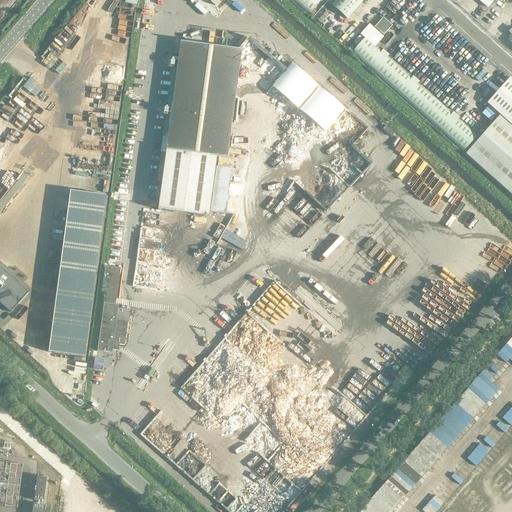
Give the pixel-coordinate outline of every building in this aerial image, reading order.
[(321,0),(293,0),(309,14),(321,0)] [(363,0),(334,0),(331,4),(347,19),(363,0)] [(434,96),(367,36),(352,52),(463,151),(478,135),(434,96)] [(241,50),(180,42),(158,210),(209,217),(217,157),(227,158),(241,50)] [(326,131),(346,108),(293,62),(273,86),(326,131)] [(500,115),(466,154),(511,195),(511,80),(509,78),(487,103),(500,115)] [(57,290),(48,352),(85,357),(93,295),(106,196),(70,191),(57,290)] [(103,303),(97,350),(112,352),(112,350),(119,351),(119,348),(118,348),(119,345),(125,346),(128,322),(129,310),(118,308),(118,305),(115,305),(120,268),(108,266),(103,303)] [(0,267),(0,303),(10,313),(28,293),(0,267)] [(276,280),(244,313),(303,313),(303,306),(276,280)] [(500,312),(505,316),(511,307),(511,300),(500,312)] [(511,331),(360,511),(392,511),(457,435),(463,435),(469,428),(469,426),(493,397),(493,401),(502,390),(487,378),(497,378),(507,366),(507,357),(511,360),(511,331)] [(511,404),(424,511),(440,511),(511,423),(511,404)] [(44,501),(47,478),(37,477),(34,500),(44,501)]
